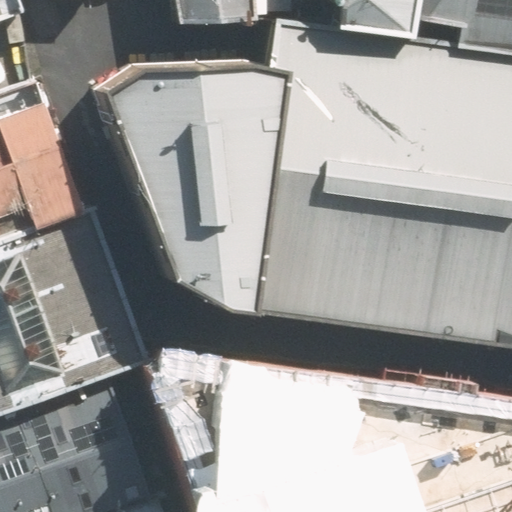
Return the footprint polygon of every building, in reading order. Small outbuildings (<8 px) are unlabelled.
[(0,0),(0,16),(19,9),(15,0),(0,0)] [(243,0),(169,0),(172,21),(244,14),(243,0)] [(397,32),(403,0),(327,0),(325,23),(397,32)] [(511,0),(403,0),(397,32),(511,45),(511,0)] [(511,342),(511,45),(397,32),(325,23),(268,16),(263,41),(258,65),(232,58),(124,61),(107,75),(90,89),(158,273),(206,299),(233,303),(270,308),(507,342),(511,342)] [(0,237),(87,207),(42,77),(31,81),(0,92),(0,237)] [(0,237),(0,411),(142,360),(87,207),(0,237)] [(511,511),(511,400),(150,362),(202,511),(511,511)] [(0,511),(101,511),(62,398),(0,419),(0,511)]
